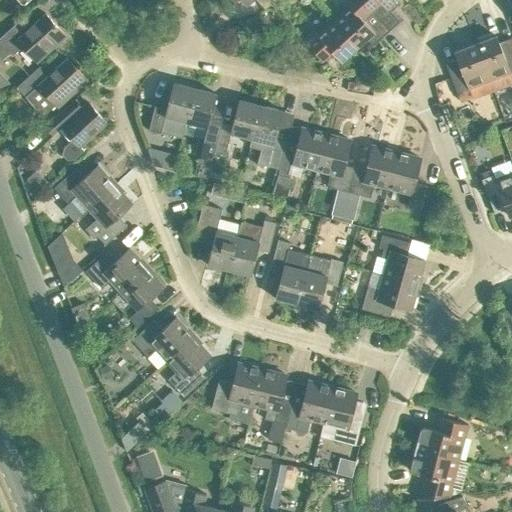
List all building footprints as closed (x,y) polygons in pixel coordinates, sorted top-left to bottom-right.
[(348,4),(332,19),(356,46),(373,31),(380,38),(390,29),(362,0),(345,0),(345,1),(348,4)] [(362,0),(390,29),(399,21),(386,6),(392,0),(362,0)] [(0,60),(1,61),(10,53),(12,55),(22,46),(36,61),(65,35),(45,12),(26,30),(18,20),(0,36),(0,60)] [(247,29),(256,39),(267,29),(258,19),(247,29)] [(356,46),(332,19),(317,33),(314,29),(304,39),(322,58),(331,50),(341,61),(356,46)] [(496,35),(475,43),(489,80),(509,72),(511,76),(511,75),(511,43),(510,37),(498,41),(496,35)] [(489,80),(475,43),(454,51),(456,57),(445,62),(458,96),(470,92),(468,87),(489,80)] [(16,86),(43,116),(56,104),(58,106),(87,79),(67,57),(48,74),(39,65),(16,86)] [(195,87),(173,82),(166,108),(155,105),(148,130),(160,133),(161,129),(183,135),(183,133),(195,87)] [(216,93),(195,87),(183,133),(204,139),(200,152),(212,155),(213,151),(224,108),(213,104),(216,93)] [(74,98),(44,125),(53,134),(62,126),(73,138),(64,146),(62,154),(67,160),(75,158),(84,150),(79,145),(106,121),(88,101),(82,107),(74,98)] [(231,133),(251,138),(252,138),(261,104),(239,99),(232,125),(221,122),(213,151),(225,154),(231,133)] [(257,163),(279,168),(279,169),(284,149),(286,139),(275,136),(282,110),(261,104),(252,138),(251,138),(249,146),(260,149),(257,163)] [(293,162),(317,168),(326,133),(301,127),(295,152),(284,149),(279,169),(278,173),(285,175),(289,176),(293,162)] [(340,199),(346,200),(355,167),(343,164),(350,139),(326,133),(317,168),(330,172),(326,186),(342,190),(340,199)] [(373,183),(387,186),(396,151),(371,145),(365,169),(355,167),(346,200),(353,202),(355,193),(370,197),(373,183)] [(396,151),(387,186),(411,192),(407,206),(418,209),(425,185),(414,182),(420,157),(396,151)] [(207,179),(210,164),(201,161),(197,176),(207,179)] [(78,196),(88,207),(115,183),(97,164),(84,176),(75,167),(53,187),(69,204),(78,196)] [(489,169),(481,172),(483,177),(491,174),(489,169)] [(511,213),(511,171),(494,178),(493,174),(491,174),(483,177),(481,178),(494,212),(506,208),(508,215),(511,213)] [(214,182),(211,194),(222,197),(225,185),(214,182)] [(115,183),(88,207),(97,217),(85,228),(94,237),(97,235),(105,244),(126,224),(118,215),(132,202),(115,183)] [(207,263),(229,269),(241,220),(237,235),(216,230),(221,208),(202,203),(193,238),(212,243),(207,263)] [(241,220),(229,269),(250,274),(257,248),(268,251),(276,222),(264,219),(262,226),(241,220)] [(418,284),(425,259),(407,254),(410,242),(382,234),(379,246),(384,248),(381,257),(388,258),(383,275),(418,284)] [(275,297),(298,303),(310,254),(288,248),(290,242),(278,239),(270,268),(282,271),(275,297)] [(110,279),(120,290),(146,266),(129,247),(115,259),(107,250),(85,270),(101,287),(110,279)] [(310,254),(298,303),(318,308),(325,282),(336,285),(343,260),(331,257),(330,259),(310,254)] [(73,259),(58,270),(64,285),(65,286),(83,270),(73,259)] [(146,266),(120,290),(137,309),(128,317),(137,326),(158,307),(150,297),(164,285),(146,266)] [(418,284),(383,275),(379,288),(368,285),(361,308),(389,316),(393,304),(411,309),(418,284)] [(156,348),(166,359),(193,335),(175,316),(162,328),(153,319),(132,339),(147,356),(156,348)] [(193,335),(166,359),(183,378),(174,386),(183,396),(205,376),(196,367),(210,354),(193,335)] [(248,422),(253,403),(262,368),(238,362),(233,382),(219,378),(211,407),(230,412),(228,417),(248,422)] [(110,374),(106,363),(99,366),(103,377),(110,374)] [(281,442),(285,426),(291,402),(280,399),(286,374),(262,368),(253,403),(267,407),(264,418),(272,420),(267,438),(281,442)] [(310,418),(323,421),(332,386),(308,380),(301,405),(291,402),(285,426),(306,432),(310,418)] [(350,417),(354,400),(356,392),(332,386),(323,421),(319,435),(333,438),(355,444),(361,420),(350,417)] [(180,402),(172,392),(162,400),(171,410),(180,402)] [(419,429),(415,447),(458,458),(467,423),(438,416),(435,429),(425,426),(423,426),(422,426),(421,427),(420,428),(419,429)] [(292,454),(287,452),(288,449),(281,447),(279,456),(290,459),(292,454)] [(458,458),(415,447),(410,466),(410,467),(410,468),(410,469),(410,470),(411,470),(412,471),(413,472),(423,474),(417,497),(417,498),(448,495),(458,458)] [(350,476),(353,464),(342,461),(339,473),(350,476)] [(274,462),(269,484),(282,486),(287,465),(274,462)] [(215,511),(217,508),(203,504),(206,493),(185,488),(184,489),(168,484),(165,479),(144,487),(153,511),(215,511)] [(470,511),(462,495),(445,500),(435,505),(438,511),(470,511)] [(217,508),(215,511),(252,511),(254,505),(233,500),(230,511),(217,508)]
